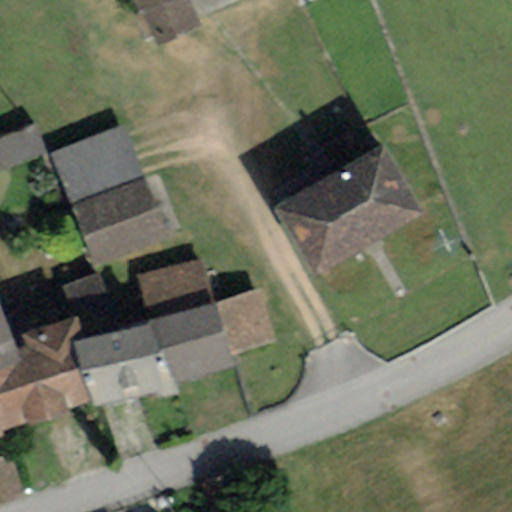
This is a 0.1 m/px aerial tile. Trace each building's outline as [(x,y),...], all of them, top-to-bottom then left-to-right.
[(302,0),(150,0),(178,58),(302,0)] [(124,123),(47,153),(94,264),(173,236),(124,123)] [(408,151),(301,207),(337,274),(443,218),(408,151)] [(168,307),(159,309),(174,375),(233,361),(230,349),(218,295),(211,297),(202,255),(158,266),(168,307)] [(260,285),(218,295),(230,349),(273,339),(260,285)] [(0,301),(0,352),(16,346),(9,326),(0,301)] [(75,305),(9,326),(16,346),(0,352),(0,426),(93,390),(76,330),(84,329),(75,305)] [(84,329),(76,330),(93,390),(94,397),(174,375),(159,309),(84,329)]
